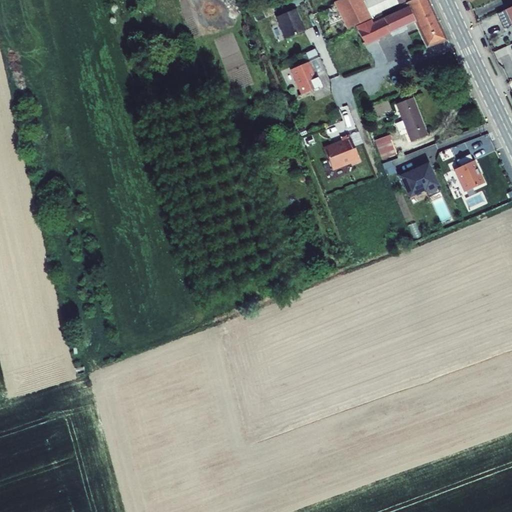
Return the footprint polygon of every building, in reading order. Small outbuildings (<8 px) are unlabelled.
[(343,19),(348,30),(355,27),(371,20),(370,19),(372,18),(364,0),(363,0),(338,0),(335,2),(337,5),(343,19)] [(363,0),(364,0),(372,18),(395,7),(399,6),(396,0),(363,0)] [(426,0),(405,0),(403,1),(404,3),(412,21),(423,46),(444,37),(426,0)] [(372,22),(371,20),(355,27),(364,45),(374,40),(389,33),(390,36),(405,29),(403,25),(412,21),(404,3),(399,6),(395,7),(396,10),(372,22)] [(511,3),(499,10),(506,26),(511,22),(511,3)] [(337,5),(328,9),(334,23),(343,19),(337,5)] [(298,15),(295,8),(275,16),(284,38),(303,30),(297,16),(298,15)] [(374,40),(364,45),(367,50),(377,46),(374,40)] [(313,48),(305,51),(307,57),(316,54),(313,48)] [(325,72),(318,56),(307,60),(314,77),(315,76),(325,72)] [(299,66),(290,70),(298,93),(310,88),(311,90),(312,89),(312,88),(315,86),(316,88),(319,87),(315,76),(314,77),(307,60),(298,64),(299,66)] [(411,96),(395,103),(402,121),(395,123),(398,130),(405,128),(410,140),(426,134),(411,96)] [(361,142),(356,130),(347,134),(352,145),(361,142)] [(340,140),(322,147),(330,168),(348,161),(349,163),(358,160),(352,145),(347,134),(339,137),(340,140)] [(388,134),(374,140),(382,158),(395,153),(388,134)] [(482,182),(469,152),(456,158),(459,165),(453,168),(463,190),(482,182)] [(438,191),(427,167),(417,171),(416,168),(407,172),(405,169),(396,173),(402,186),(404,185),(408,195),(423,188),(426,196),(438,191)]
